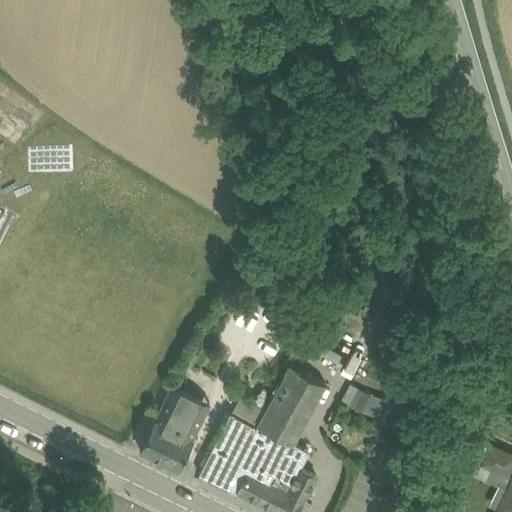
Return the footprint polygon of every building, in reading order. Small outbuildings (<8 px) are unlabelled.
[(316,349),(338,358),(342,349),(319,340),(316,349)] [(263,504),(282,465),(292,470),(295,466),(297,468),(299,464),(307,450),(293,442),(326,382),(289,362),(264,407),(265,407),(256,424),(231,411),(229,410),(198,472),(263,504)] [(177,467),(193,435),(211,400),(173,381),(140,448),(177,467)] [(366,390),(357,408),(401,424),(410,407),(366,390)] [(482,461),(490,445),(474,437),(466,454),(482,461)] [(375,443),(355,491),(370,498),(382,468),(406,478),(414,459),(375,443)] [(490,445),(482,461),(506,473),(511,461),(511,453),(491,444),(490,445)] [(494,491),(504,495),(511,478),(511,475),(506,473),(482,461),(466,454),(462,463),(499,481),(494,491)] [(292,470),(282,465),(263,504),(278,511),(305,511),(312,499),(306,496),(318,473),(299,464),(297,468),(295,466),(292,470)] [(511,511),(511,478),(504,495),(498,508),(495,511),(511,511)] [(504,495),(494,491),(489,503),(498,508),(504,495)]
